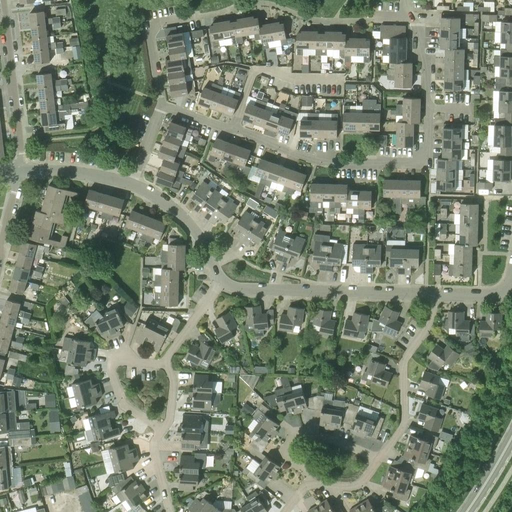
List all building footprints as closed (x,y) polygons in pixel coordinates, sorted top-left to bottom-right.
[(46,24),(53,23),(60,22),(60,17),(45,19),(44,11),(30,13),(32,26),(46,24)] [(260,28),(258,18),(254,19),(254,16),(246,18),(249,34),(255,33),(256,40),(261,39),(262,39),(260,28)] [(441,28),(460,28),(460,18),(442,17),(441,28)] [(242,35),(249,34),(246,18),(237,19),(238,22),(234,22),(238,43),(244,42),(242,35)] [(238,43),(234,22),(231,23),(230,21),(222,22),(225,39),(231,37),(232,44),(238,43)] [(501,32),(511,32),(511,21),(501,21),(501,32)] [(219,40),(225,39),(222,22),(214,23),(214,26),(210,26),(214,48),(220,47),(219,40)] [(271,24),(274,40),(280,39),(282,46),(288,45),(284,24),(280,24),(280,22),(271,24)] [(33,38),(47,36),(46,24),(32,26),(33,38)] [(268,41),(274,40),(271,24),(263,25),(263,27),(260,28),(262,39),(261,39),(263,49),(269,48),(268,41)] [(405,38),(405,26),(381,26),(380,38),(390,39),(390,38),(405,38)] [(460,39),(460,28),(441,28),(441,38),(460,39)] [(309,48),(310,31),(301,31),(301,33),(297,33),(297,55),(303,55),(303,48),(309,48)] [(321,55),(322,34),(318,34),(318,32),(310,31),(309,48),(316,48),(316,55),(321,55)] [(333,49),(334,32),(325,32),(325,34),(322,34),(321,55),(327,56),(333,56),(333,49)] [(346,40),(346,34),(342,34),(342,32),(334,32),(333,49),(340,49),(339,56),(345,56),(346,40)] [(511,32),(501,32),(501,43),(506,43),(506,49),(511,49),(511,32)] [(169,48),(186,45),(184,33),(167,36),(169,48)] [(35,51),(64,47),(63,42),(48,44),(47,36),(33,38),(35,51)] [(78,38),(69,39),(70,47),(79,45),(79,41),(78,38)] [(357,55),(358,38),(349,38),(349,40),(346,40),(345,56),(345,62),(351,62),(351,55),(357,55)] [(358,38),(357,55),(364,55),(364,62),(370,62),(370,41),(366,41),(366,39),(358,38)] [(383,50),(407,51),(407,38),(405,38),(390,38),(390,39),(390,45),(383,44),(383,50)] [(459,49),(459,48),(460,39),(441,38),(441,49),(446,49),(459,49)] [(183,58),(188,57),(186,45),(169,48),(171,59),(171,60),(183,58)] [(64,47),(35,51),(36,64),(50,62),(49,55),(64,53),(64,47)] [(445,59),(464,59),(464,49),(459,48),(459,49),(446,49),(445,59)] [(511,49),(506,49),(500,49),(500,56),(501,56),(494,56),(494,66),(500,67),(511,66),(511,49)] [(407,55),(407,51),(383,50),(383,56),(390,56),(390,63),(396,63),(406,63),(406,62),(406,60),(407,60),(408,55),(407,55)] [(184,64),(183,58),(171,60),(171,59),(166,60),(168,73),(192,69),(191,63),(184,64)] [(464,70),(464,59),(445,59),(445,69),(464,70)] [(388,74),(412,75),(412,62),(406,62),(406,63),(396,63),(395,69),(389,69),(388,74)] [(511,66),(500,67),(500,77),(495,77),(495,84),(511,84),(511,66)] [(170,84),(187,82),(186,75),(193,74),(192,69),(168,73),(170,84)] [(463,80),(464,70),(445,69),(445,79),(463,80)] [(53,86),(71,84),(71,79),(67,80),(67,79),(52,81),(51,73),(38,74),(39,87),(53,86)] [(412,80),(412,75),(388,74),(388,80),(395,80),(395,87),(412,87),(412,84),(413,84),(413,80),(412,80)] [(221,111),(227,96),(230,89),(223,87),(222,87),(224,82),(222,82),(224,78),(221,77),(218,85),(210,107),(221,111)] [(463,90),(463,80),(445,79),(445,90),(463,90)] [(187,82),(170,84),(172,97),(189,94),(190,97),(196,96),(195,93),(196,93),(195,87),(194,80),(187,82)] [(210,107),(218,85),(213,83),(211,90),(204,87),(198,103),(201,104),(201,105),(205,107),(206,106),(210,107)] [(40,100),(54,98),(53,92),(74,89),(73,84),(71,84),(53,86),(39,87),(40,100)] [(511,84),(495,84),(495,90),(500,90),(499,101),(511,101),(511,84)] [(227,96),(221,111),(224,112),(224,113),(228,115),(228,114),(233,115),(241,93),(235,91),(233,98),(227,96)] [(263,97),(265,93),(259,91),(256,97),(263,100),(263,97)] [(312,106),(312,96),(302,96),(302,106),(312,106)] [(56,111),(70,109),(88,107),(88,103),(88,102),(62,105),(63,106),(55,107),(54,98),(40,100),(42,112),(56,111)] [(396,110),(420,111),(420,98),(404,98),(404,105),(397,104),(396,110)] [(254,123),(262,101),(257,99),(254,105),(248,103),(242,119),(245,120),(245,121),(249,122),(250,121),(254,123)] [(368,106),(369,99),(363,99),(362,105),(356,105),(356,113),(356,129),(358,129),(358,131),(363,131),(363,130),(368,130),(368,106)] [(368,106),(368,130),(380,130),(380,113),(381,104),(376,103),(377,99),(369,99),(368,106)] [(265,127),(271,112),(265,109),(267,103),(262,101),(254,123),(265,127)] [(511,101),(499,101),(499,112),(499,118),(511,118),(511,101)] [(277,131),(285,109),(286,106),(286,105),(281,103),(279,107),(277,114),(271,112),(265,127),(268,128),(268,129),(272,131),(272,130),(277,131)] [(356,129),(356,113),(350,113),(350,106),(344,106),(343,129),(356,129)] [(56,111),(42,112),(43,125),(44,125),(45,132),(66,130),(65,116),(71,115),(70,109),(56,111)] [(285,109),(277,131),(288,135),(294,120),(287,117),(290,111),(288,110),(285,109)] [(420,115),(420,111),(396,110),(396,111),(396,116),(403,116),(403,122),(414,122),(414,123),(420,123),(420,120),(421,120),(421,115),(420,115)] [(313,137),(313,113),(308,113),(308,120),(301,120),(300,136),(304,137),(303,138),(308,138),(308,137),(313,137)] [(325,137),(325,120),(319,120),(319,113),(313,113),(313,137),(325,137)] [(325,120),(325,137),(327,137),(327,138),(332,138),(332,137),(337,137),(338,114),(332,114),(331,121),(325,120)] [(511,118),(499,118),(495,118),(494,135),(511,136),(511,134),(511,118)] [(167,133),(183,139),(189,142),(191,135),(193,130),(186,127),(171,122),(167,133)] [(403,122),(397,122),(397,134),(414,135),(414,123),(414,122),(403,122)] [(443,138),(462,139),(462,124),(444,124),(443,138)] [(180,145),(183,139),(167,133),(163,145),(185,153),(187,147),(180,145)] [(413,139),(414,135),(397,134),(397,147),(413,147),(413,144),(414,144),(415,139),(413,139)] [(511,146),(511,136),(494,135),(494,146),(490,146),(490,152),(499,153),(511,153),(511,146)] [(222,158),(228,142),(216,138),(208,160),(214,162),(217,156),(222,158)] [(462,149),(462,139),(443,138),(443,148),(462,149)] [(231,168),(239,146),(228,142),(222,158),(228,160),(226,167),(231,168)] [(183,158),(185,153),(163,145),(159,156),(164,158),(165,158),(174,162),(177,156),(183,158)] [(239,146),(231,168),(248,174),(251,167),(246,165),(251,151),(239,146)] [(461,160),(462,149),(443,148),(443,158),(456,159),(456,160),(461,160)] [(511,160),(511,153),(499,153),(499,159),(494,159),(494,170),(511,170),(511,160)] [(180,164),(174,162),(165,158),(164,158),(160,170),(183,177),(184,172),(178,170),(180,164)] [(456,159),(443,158),(438,158),(437,169),(456,169),(456,160),(456,159)] [(265,185),(273,163),(261,159),(255,174),(262,177),(259,183),(265,185)] [(278,183),(284,167),(273,163),(265,185),(270,187),(272,180),(278,183)] [(287,193),(295,171),(284,167),(278,183),(284,185),(282,191),(283,192),(287,193)] [(456,180),(456,169),(437,169),(437,179),(456,180)] [(193,181),(183,177),(160,170),(156,181),(172,187),(174,180),(181,183),(181,182),(191,185),(193,181)] [(511,181),(511,170),(494,170),(493,181),(511,181)] [(295,171),(287,193),(293,195),(295,188),(301,191),(307,175),(295,171)] [(455,190),(456,180),(437,179),(437,190),(455,190)] [(396,203),(397,180),(384,180),(384,196),(390,196),(390,203),(396,203)] [(408,197),(409,180),(397,180),(396,203),(396,213),(401,213),(402,197),(408,197)] [(409,180),(408,197),(408,207),(414,207),(414,204),(425,204),(426,198),(421,197),(421,181),(409,180)] [(203,207),(215,190),(203,181),(191,198),(198,203),(193,209),(199,213),(203,207)] [(323,201),(323,184),(311,184),(311,207),(317,207),(317,211),(323,211),(323,201)] [(335,208),(336,184),(323,184),(323,201),(329,201),(329,208),(335,208)] [(336,184),(335,208),(340,208),(341,208),(341,201),(347,201),(347,191),(348,191),(348,185),(336,184)] [(78,198),(80,193),(49,185),(42,212),(37,210),(29,238),(65,248),(68,236),(63,235),(61,242),(49,238),(53,221),(63,224),(66,213),(61,212),(66,194),(78,198)] [(97,209),(101,193),(89,190),(83,212),(89,214),(91,207),(97,209)] [(210,221),(226,198),(215,190),(203,207),(209,211),(205,217),(210,221)] [(360,191),(348,191),(347,191),(347,201),(347,207),(353,207),(353,214),(359,214),(360,191)] [(360,191),(359,214),(364,214),(365,214),(365,208),(372,208),(372,191),(360,191)] [(106,219),(113,196),(101,193),(97,209),(103,211),(101,217),(106,219)] [(113,196),(106,219),(112,220),(114,214),(120,216),(125,200),(113,196)] [(226,198),(210,221),(215,224),(219,218),(226,223),(238,206),(226,198)] [(255,209),(259,203),(250,198),(246,204),(255,209)] [(280,211),(283,205),(276,203),(274,208),(280,211)] [(461,214),(478,214),(478,204),(472,204),(461,203),(461,214)] [(138,230),(144,215),(132,210),(124,232),(130,234),(132,228),(138,230)] [(306,220),(308,212),(301,210),(298,218),(306,220)] [(243,243),(258,219),(246,211),(235,229),(241,233),(237,239),(243,243)] [(478,224),(478,214),(461,214),(460,224),(478,224)] [(144,247),(147,241),(155,219),(144,215),(138,230),(144,232),(141,239),(139,245),(144,247)] [(155,219),(147,241),(152,243),(154,236),(161,239),(167,223),(155,219)] [(258,219),(243,243),(248,246),(252,240),(259,244),(270,226),(258,219)] [(478,235),(478,224),(460,224),(460,234),(478,235)] [(282,261),(292,235),(279,230),(275,242),(272,249),(279,252),(277,259),(282,261)] [(329,242),(330,236),(315,234),(314,241),(315,241),(313,261),(320,262),(320,270),(326,271),(329,242)] [(477,245),(478,235),(460,234),(460,244),(460,245),(472,245),(477,245)] [(292,235),(282,261),(288,263),(291,256),(298,259),(306,240),(292,235)] [(20,253),(41,259),(43,251),(48,252),(49,248),(45,247),(37,244),(24,240),(20,253)] [(329,242),(326,271),(332,271),(333,264),(341,265),(343,244),(329,242)] [(405,246),(391,245),(387,245),(387,243),(386,243),(386,257),(387,257),(387,256),(391,256),(391,266),(399,266),(398,274),(405,274),(405,246)] [(157,256),(162,257),(185,257),(186,244),(169,244),(169,251),(162,251),(160,251),(157,256)] [(367,273),(367,245),(353,244),(353,265),(360,265),(360,273),(367,273)] [(460,245),(460,244),(455,244),(455,255),(472,255),(472,245),(460,245)] [(367,245),(367,273),(373,273),(373,266),(381,266),(382,245),(367,245)] [(405,246),(405,274),(411,274),(411,267),(419,267),(420,246),(405,246)] [(41,260),(41,259),(20,253),(17,265),(30,269),(33,257),(41,260)] [(472,265),(472,255),(455,255),(454,265),(472,265)] [(185,269),(185,257),(162,257),(162,263),(163,263),(162,268),(185,269)] [(27,281),(30,269),(17,265),(13,277),(27,281)] [(472,276),(472,265),(454,265),(449,265),(449,275),(454,275),(472,276)] [(185,269),(162,268),(162,275),(156,275),(155,275),(155,280),(179,281),(179,269),(185,269)] [(42,279),(42,277),(43,273),(36,271),(34,277),(42,279)] [(39,285),(27,281),(13,277),(10,290),(23,294),(25,287),(38,291),(39,285)] [(178,293),(179,281),(155,280),(155,286),(162,286),(162,292),(178,293)] [(178,305),(178,293),(162,292),(162,293),(162,299),(155,299),(155,305),(178,305)] [(58,299),(62,303),(67,299),(63,295),(58,299)] [(26,312),(19,310),(21,303),(7,299),(4,312),(17,316),(23,317),(30,319),(31,314),(26,313),(26,312)] [(137,308),(128,302),(122,310),(131,316),(137,308)] [(261,317),(260,305),(245,307),(247,323),(244,326),(245,330),(247,331),(254,330),(255,336),(264,335),(263,329),(269,329),(269,325),(274,324),(273,315),(268,315),(268,316),(261,317)] [(301,325),(304,309),(289,306),(287,318),(281,317),(279,329),(293,331),(294,324),(301,325)] [(373,322),(371,329),(371,331),(383,331),(395,337),(401,325),(395,322),(399,312),(386,306),(379,320),(374,318),(373,322)] [(73,316),(78,311),(73,307),(69,312),(73,316)] [(105,312),(116,337),(121,334),(119,328),(124,325),(117,307),(105,312)] [(333,336),(335,323),(329,322),(331,311),(317,308),(313,324),(321,326),(319,333),(333,336)] [(116,337),(105,312),(101,314),(97,309),(85,321),(90,327),(97,324),(102,335),(107,333),(110,339),(116,337)] [(449,332),(449,328),(456,328),(456,336),(460,336),(460,341),(469,341),(470,336),(470,323),(464,323),(464,312),(449,311),(449,319),(447,319),(443,328),(449,332)] [(14,328),(16,320),(17,316),(4,312),(1,324),(14,328)] [(222,343),(234,337),(231,330),(237,327),(230,312),(216,319),(222,329),(216,332),(222,343)] [(366,331),(369,315),(354,312),(352,323),(346,322),(343,335),(357,337),(358,330),(366,331)] [(501,329),(502,313),(487,312),(486,324),(480,323),(480,336),(494,337),(494,329),(501,329)] [(150,341),(159,323),(148,318),(136,342),(143,345),(146,339),(150,341)] [(159,323),(150,341),(155,343),(152,349),(158,353),(170,328),(159,323)] [(0,326),(0,336),(10,340),(12,335),(14,328),(1,324),(0,326)] [(30,345),(29,345),(23,343),(16,341),(10,340),(0,336),(0,350),(7,352),(9,346),(22,349),(22,348),(32,351),(33,346),(30,346),(30,345)] [(62,349),(69,350),(95,355),(96,349),(90,348),(91,342),(71,338),(64,337),(62,349)] [(210,361),(216,349),(205,343),(202,349),(192,344),(185,357),(189,359),(192,368),(200,365),(203,358),(210,361)] [(375,353),(378,347),(368,343),(367,349),(375,353)] [(438,370),(441,367),(446,361),(452,365),(460,354),(450,346),(446,351),(437,345),(428,357),(432,360),(428,366),(430,368),(438,370)] [(465,350),(465,351),(473,358),(474,345),(465,350)] [(94,361),(95,355),(69,350),(67,363),(87,366),(88,360),(94,361)] [(27,362),(28,356),(10,351),(8,357),(27,362)] [(465,351),(461,356),(470,362),(475,364),(474,359),(474,358),(473,358),(465,351)] [(392,373),(381,369),(384,364),(372,359),(367,372),(364,371),(361,378),(387,387),(392,373)] [(75,367),(71,366),(70,375),(78,373),(79,369),(75,369),(75,367)] [(24,384),(25,378),(14,375),(7,374),(2,372),(0,371),(0,384),(5,386),(4,388),(22,391),(22,390),(23,386),(24,384)] [(441,399),(445,386),(438,384),(440,377),(424,371),(420,386),(430,389),(428,395),(441,399)] [(189,391),(213,393),(213,381),(208,381),(209,375),(195,374),(194,388),(189,388),(189,391)] [(75,396),(101,389),(100,383),(93,385),(91,379),(72,384),(75,396)] [(298,413),(293,393),(291,386),(275,390),(276,398),(281,411),(286,409),(287,413),(293,411),(294,414),(298,413)] [(101,389),(75,396),(78,408),(97,403),(96,397),(103,395),(101,389)] [(316,409),(318,395),(305,399),(303,390),(293,393),(298,413),(303,411),(302,409),(307,407),(308,408),(316,409)] [(212,408),(213,393),(189,391),(189,395),(194,395),(193,409),(207,410),(214,410),(216,408),(212,408)] [(46,407),(49,407),(56,407),(55,394),(48,395),(45,395),(46,407)] [(264,397),(265,400),(268,399),(271,407),(276,405),(272,395),(264,397)] [(330,429),(333,409),(334,400),(324,398),(324,396),(319,395),(318,395),(316,409),(322,410),(320,425),(326,425),(325,428),(330,429)] [(347,423),(353,404),(344,403),(344,402),(334,400),(333,409),(330,429),(334,430),(335,427),(341,428),(342,422),(347,423)] [(246,413),(251,407),(246,403),(241,410),(246,413)] [(259,422),(275,435),(278,431),(276,429),(279,425),(269,417),(273,412),(262,404),(258,409),(252,416),(254,417),(253,418),(259,422)] [(360,436),(367,417),(357,413),(358,411),(360,406),(353,404),(347,423),(353,425),(351,430),(357,432),(356,434),(360,436)] [(438,432),(443,418),(435,416),(438,409),(422,404),(417,418),(428,422),(426,428),(438,432)] [(92,429),(111,424),(110,419),(116,417),(115,410),(89,417),(92,429)] [(10,439),(31,437),(35,436),(35,429),(30,429),(10,431),(8,411),(7,411),(4,412),(0,412),(0,433),(9,432),(10,439)] [(60,431),(59,412),(50,412),(51,432),(60,431)] [(178,431),(201,433),(202,421),(202,415),(198,415),(183,414),(183,428),(178,428),(178,431)] [(367,417),(360,436),(364,437),(365,435),(371,437),(371,436),(377,439),(379,432),(384,418),(378,416),(377,420),(367,417)] [(273,438),(275,435),(259,422),(249,436),(254,439),(266,448),(269,443),(267,441),(270,437),(273,438)] [(111,424),(92,429),(95,441),(121,434),(119,427),(113,429),(111,424)] [(234,434),(234,425),(226,425),(226,434),(234,434)] [(201,444),(201,433),(178,431),(178,435),(182,435),(182,449),(196,450),(196,444),(201,444)] [(441,431),(439,437),(451,441),(453,435),(441,431)] [(407,446),(429,453),(431,447),(435,448),(439,437),(425,432),(422,439),(411,435),(407,446)] [(0,467),(7,467),(13,467),(11,446),(32,444),(31,437),(10,439),(10,446),(0,446),(0,467)] [(262,453),(266,448),(254,439),(250,445),(262,453)] [(112,461),(138,454),(136,448),(130,450),(128,444),(109,449),(112,461)] [(427,458),(429,453),(407,446),(404,456),(415,460),(413,466),(418,468),(428,471),(431,460),(427,458)] [(176,472),(199,473),(200,467),(205,468),(206,465),(207,465),(207,456),(206,456),(206,453),(196,452),(195,456),(181,455),(180,469),(176,468),(176,472)] [(138,454),(112,461),(115,473),(134,468),(133,462),(139,460),(138,454)] [(260,464),(277,477),(279,473),(277,471),(281,466),(267,456),(260,464)] [(274,480),(277,477),(260,464),(253,459),(247,467),(250,470),(246,475),(258,484),(261,479),(268,483),(272,478),(274,480)] [(413,466),(404,463),(402,469),(390,465),(387,476),(408,483),(410,477),(414,479),(418,468),(413,466)] [(7,467),(0,467),(0,488),(9,488),(9,487),(15,486),(13,467),(7,467)] [(199,485),(199,473),(176,472),(176,476),(180,476),(179,490),(193,490),(194,484),(199,485)] [(112,488),(125,480),(123,473),(108,478),(111,489),(112,488)] [(68,478),(70,489),(76,487),(73,476),(68,478)] [(122,502),(127,499),(144,488),(141,484),(139,485),(136,480),(135,481),(131,476),(125,480),(112,488),(122,502)] [(406,489),(408,483),(387,476),(383,486),(395,490),(393,496),(407,501),(411,490),(406,489)] [(32,485),(30,478),(23,480),(25,487),(32,485)] [(65,490),(70,489),(68,478),(62,479),(65,490)] [(59,492),(65,490),(62,479),(56,481),(59,492)] [(54,493),(59,492),(56,481),(51,482),(54,493)] [(48,495),(54,493),(51,482),(45,484),(48,495)] [(42,496),(48,495),(45,484),(40,485),(42,496)] [(78,494),(89,490),(87,485),(76,489),(78,494)] [(128,511),(137,511),(143,508),(140,503),(147,498),(144,493),(146,491),(144,488),(127,499),(133,507),(128,511)] [(80,500),(91,496),(89,490),(78,494),(80,500)] [(207,511),(213,504),(208,500),(211,495),(205,490),(198,494),(196,497),(197,498),(188,509),(192,511),(207,511)] [(250,503),(255,511),(267,511),(268,511),(265,507),(270,503),(262,491),(257,495),(255,492),(247,498),(250,503)] [(82,505),(93,501),(91,496),(80,500),(82,505)] [(318,505),(321,511),(342,511),(339,506),(334,510),(327,499),(318,505)] [(359,505),(363,511),(384,511),(381,506),(375,509),(368,499),(359,505)] [(84,511),(95,507),(93,501),(82,505),(84,511)] [(241,509),(237,511),(236,511),(235,509),(231,509),(231,511),(255,511),(250,503),(241,508),(241,509)]
